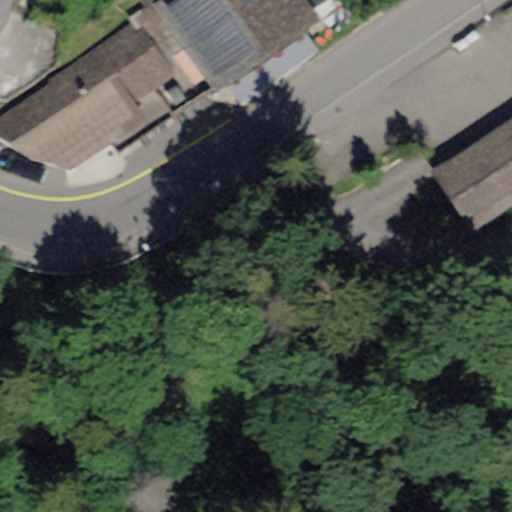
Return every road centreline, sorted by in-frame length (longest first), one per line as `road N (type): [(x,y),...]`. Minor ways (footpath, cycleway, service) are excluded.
road 1 (residential): [(213,159),(454,264),(511,261)]
road 2 (unclassified): [(450,0),(213,159)]
road 3 (unclassified): [(213,159),(130,210),(63,226),(0,213)]
